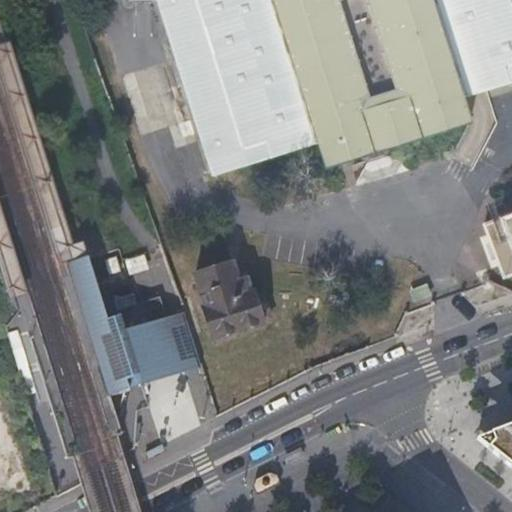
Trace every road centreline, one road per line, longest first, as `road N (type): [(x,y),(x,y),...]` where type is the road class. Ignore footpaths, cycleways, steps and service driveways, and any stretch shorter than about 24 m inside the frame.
road 1 (secondary): [(114,511),(380,382)]
road 2 (unclassified): [(380,382),(414,441),(502,511)]
road 3 (secondary): [(380,382),(511,333)]
